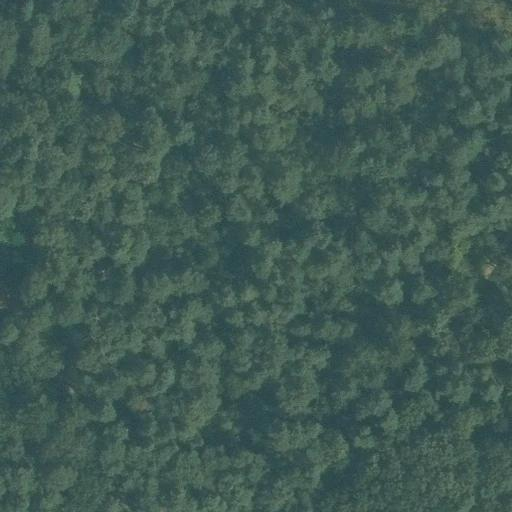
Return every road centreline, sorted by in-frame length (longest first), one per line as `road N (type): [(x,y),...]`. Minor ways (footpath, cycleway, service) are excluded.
road 1 (track): [(511,223),(467,297),(357,387),(231,511)]
road 2 (track): [(133,511),(99,466),(0,395)]
